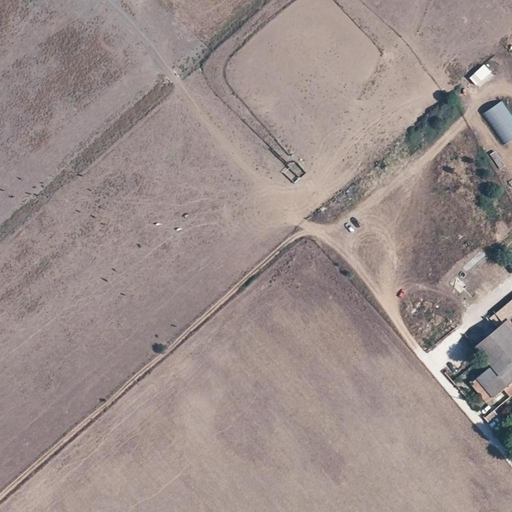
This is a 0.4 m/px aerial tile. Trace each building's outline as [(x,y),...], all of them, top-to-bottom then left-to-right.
[(484,64),(469,78),(476,86),(492,73),(484,64)] [(483,114),(505,145),(511,139),(511,116),(502,101),(483,114)] [(511,312),(475,343),(491,363),(476,376),(492,395),(503,386),(510,394),(511,392),(511,312)] [(484,385),(476,376),(471,380),(479,390),(484,385)] [(492,395),(484,385),(479,390),(487,400),(492,395)]
